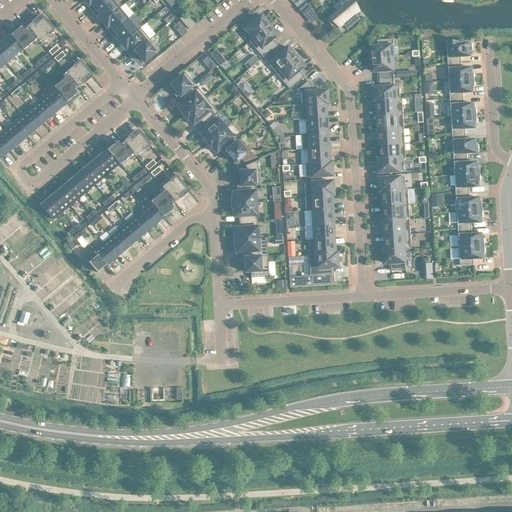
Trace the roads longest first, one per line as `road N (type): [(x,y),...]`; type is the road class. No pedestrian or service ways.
road 1 (secondary): [(511,384),(343,395),(155,432),(46,427)]
road 2 (secondary): [(46,427),(154,440),(511,415)]
road 3 (residential): [(363,292),(349,87),(275,0)]
road 4 (residential): [(213,201),(220,297),(363,292)]
road 5 (residential): [(363,292),(510,283)]
road 6 (residential): [(133,92),(245,0)]
road 7 (residential): [(25,179),(133,92)]
road 8 (residential): [(133,92),(211,184),(213,201)]
road 9 (residential): [(511,157),(495,142),(488,34)]
road 10 (residential): [(117,284),(213,201)]
